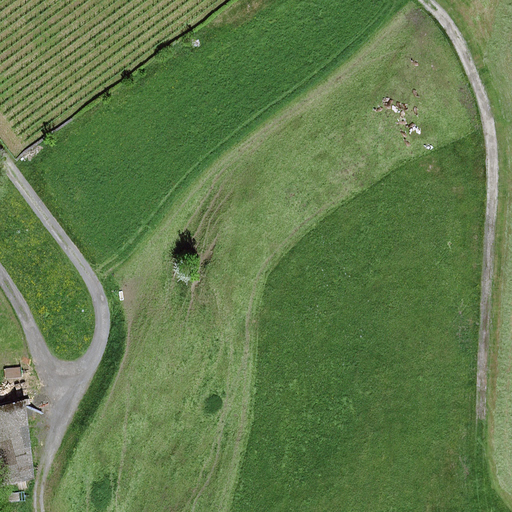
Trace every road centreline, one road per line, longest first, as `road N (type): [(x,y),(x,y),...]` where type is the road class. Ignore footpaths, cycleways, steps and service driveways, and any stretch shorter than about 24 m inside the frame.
road 1 (track): [(424,0),(449,23),(492,126),(482,507)]
road 2 (track): [(0,156),(98,298),(96,352),(38,482),(39,511)]
